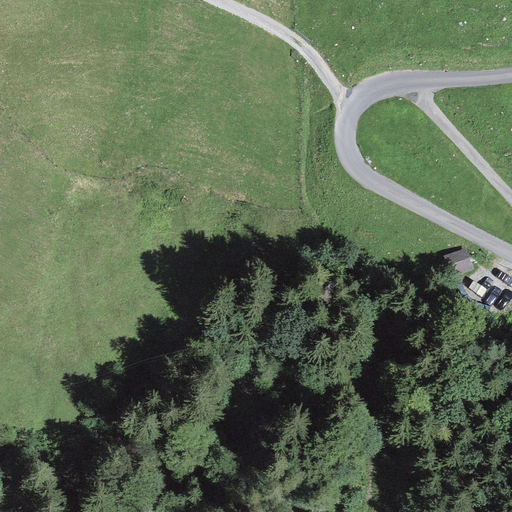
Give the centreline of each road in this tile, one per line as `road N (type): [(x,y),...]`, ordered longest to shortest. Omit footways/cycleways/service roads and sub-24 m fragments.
road 1 (unclassified): [(511,75),(384,86),(366,92),(346,122),(358,166),(384,189),(511,254)]
road 2 (track): [(218,0),(288,34),(353,106)]
road 3 (track): [(421,81),(425,104),(511,200)]
